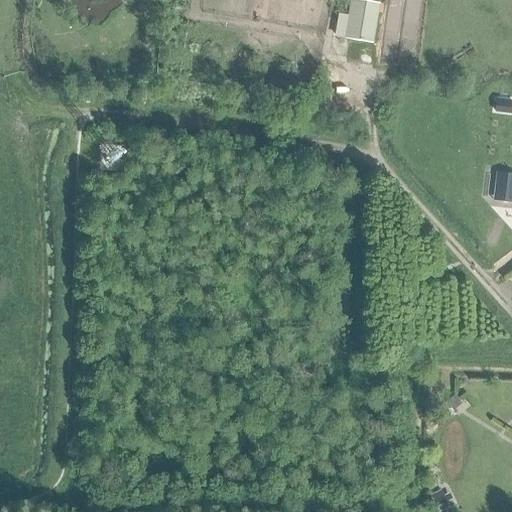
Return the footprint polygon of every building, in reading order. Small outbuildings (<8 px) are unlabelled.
[(378,5),(354,1),(347,40),(371,44),(378,5)] [(510,115),(511,101),(495,99),(493,113),(510,115)] [(511,176),(496,174),(492,202),(511,204),(511,176)] [(452,411),(460,404),(453,396),(445,403),(452,411)] [(448,494),(442,497),(440,491),(429,496),(436,511),(441,511),(453,506),(448,494)]
